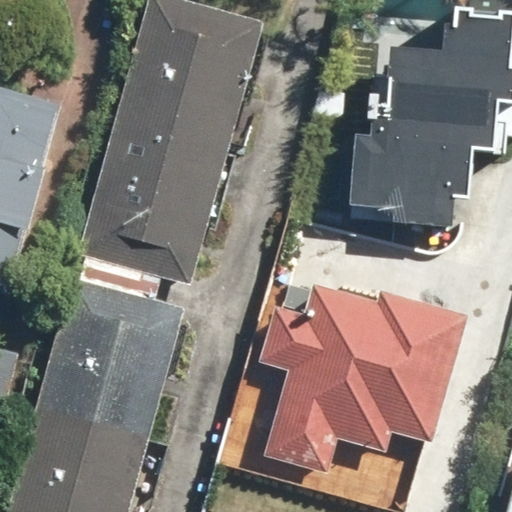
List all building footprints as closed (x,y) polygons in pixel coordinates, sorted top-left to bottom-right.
[(127,511),(181,310),(153,303),(159,282),(188,289),(256,27),(153,0),(141,0),(73,259),(80,261),(74,283),(64,280),(2,511),(127,511)] [(345,142),(342,213),(383,215),(382,229),(444,232),(445,205),(459,206),(461,156),(497,158),(499,125),(489,125),(489,110),(507,111),(509,71),(504,71),(507,18),(487,17),(487,22),(464,21),(465,15),(442,14),(441,33),(432,32),(431,58),(379,55),(378,77),(368,76),(365,143),(345,142)] [(0,297),(1,298),(49,113),(0,100),(0,297)] [(368,307),(305,291),(297,320),(266,313),(252,368),(283,375),(260,462),(325,479),(334,444),(381,457),(386,438),(426,448),(459,324),(370,301),(368,307)] [(511,511),(511,466),(500,511),(511,511)]
